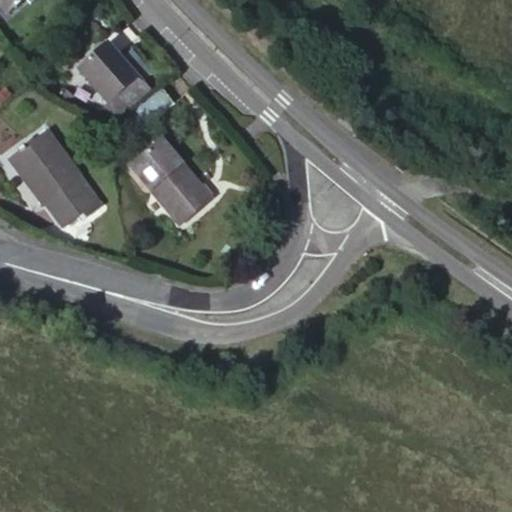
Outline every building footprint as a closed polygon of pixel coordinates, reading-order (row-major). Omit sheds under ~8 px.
[(0,0),(0,8),(6,15),(23,0),(0,0)] [(77,69),(109,105),(138,80),(141,82),(151,73),(131,50),(121,60),(106,43),(77,69)] [(121,118),(150,93),(141,82),(138,80),(109,105),(121,118)] [(173,103),(159,86),(150,93),(121,118),(120,119),(133,135),(173,103)] [(101,208),(45,133),(9,160),(43,205),(45,203),(64,229),(83,214),(87,219),(101,208)] [(210,199),(162,143),(132,168),(180,224),(210,199)]
